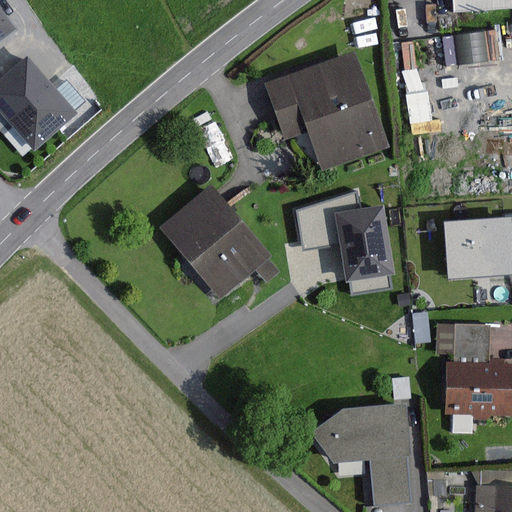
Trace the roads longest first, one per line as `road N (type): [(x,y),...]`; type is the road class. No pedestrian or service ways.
road 1 (residential): [(334,511),(32,216)]
road 2 (secondary): [(32,216),(288,0)]
